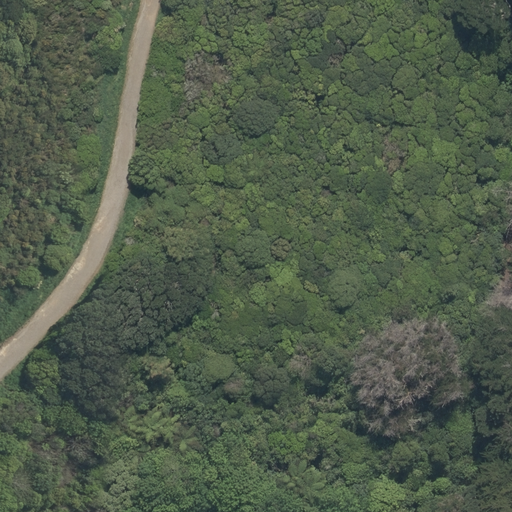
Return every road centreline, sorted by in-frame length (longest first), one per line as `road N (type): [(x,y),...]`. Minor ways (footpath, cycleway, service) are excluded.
road 1 (track): [(0,360),(66,296),(95,255),(114,209),(149,0)]
road 2 (track): [(511,319),(479,511)]
